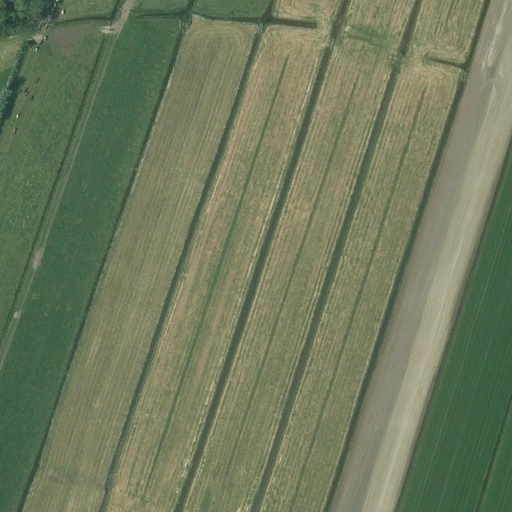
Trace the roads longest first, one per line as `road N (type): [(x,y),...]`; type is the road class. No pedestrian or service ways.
road 1 (track): [(511,87),(259,29),(121,26),(143,0)]
road 2 (track): [(121,26),(0,44)]
